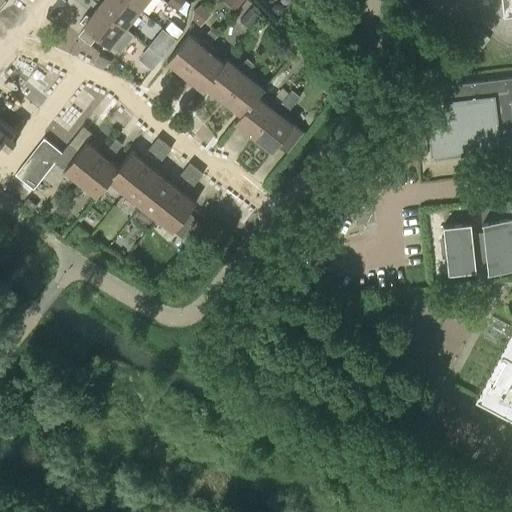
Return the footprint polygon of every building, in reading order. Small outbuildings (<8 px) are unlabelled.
[(102,0),(98,6),(125,28),(139,10),(126,0),(102,0)] [(126,0),(139,10),(147,0),(126,0)] [(169,0),(169,1),(179,9),(185,0),(169,0)] [(221,0),(234,9),(240,0),(221,0)] [(511,0),(501,0),(503,17),(511,16),(511,0)] [(134,35),(125,28),(98,6),(89,17),(85,14),(79,22),(85,26),(78,35),(90,45),(97,36),(119,54),(134,35)] [(259,13),(249,6),(240,17),(250,25),(259,13)] [(172,21),(166,29),(175,37),(181,29),(172,21)] [(490,38),(473,26),(463,40),(480,52),(490,38)] [(156,38),(168,47),(175,39),(163,29),(156,38)] [(167,60),(185,75),(211,44),(203,38),(200,42),(189,33),(167,60)] [(218,50),(211,44),(185,75),(204,91),(208,86),(206,85),(224,62),(215,54),(218,50)] [(285,58),(291,51),(284,44),(277,52),(285,58)] [(206,85),(208,86),(224,100),(249,70),(254,64),(248,58),(242,64),(239,68),(228,58),(224,62),(206,85)] [(224,100),(242,115),(243,115),(259,97),(265,89),(253,79),(256,75),(249,70),(224,100)] [(495,131),(511,129),(511,109),(511,98),(511,97),(511,77),(428,87),(435,154),(497,147),(495,131)] [(235,122),(253,137),(279,107),(293,90),(291,89),(286,95),(281,91),(269,105),(259,97),(243,115),(242,115),(235,122)] [(303,134),(283,117),(300,96),(293,90),(279,107),(253,137),(272,153),(280,144),(288,151),(303,134)] [(0,141),(7,147),(19,133),(11,126),(7,131),(0,125),(0,141)] [(428,155),(424,126),(413,128),(417,156),(428,155)] [(164,143),(157,137),(148,149),(154,155),(164,143)] [(43,138),(36,147),(54,162),(61,153),(43,138)] [(123,145),(115,140),(107,151),(114,156),(123,145)] [(61,153),(54,162),(79,183),(102,155),(86,142),(78,151),(69,143),(61,153)] [(164,143),(154,155),(162,160),(171,148),(164,143)] [(47,171),(54,162),(36,147),(29,156),(47,171)] [(108,179),(109,180),(125,192),(146,165),(130,151),(117,167),(108,179)] [(108,179),(117,167),(102,155),(79,183),(96,196),(109,180),(108,179)] [(21,165),(40,180),(47,171),(29,156),(21,165)] [(196,168),(189,162),(179,174),(186,180),(196,168)] [(32,189),(40,180),(21,165),(14,175),(32,189)] [(146,165),(125,192),(140,205),(162,177),(146,165)] [(196,168),(186,180),(193,186),(203,174),(196,168)] [(156,218),(178,190),(162,177),(140,205),(156,218)] [(178,190),(156,218),(173,231),(195,203),(178,190)] [(481,202),(483,221),(482,221),(482,222),(483,222),(485,237),(473,238),(471,222),(443,225),(445,238),(441,238),(443,256),(447,256),(448,273),(475,270),(476,282),(491,280),(490,271),(511,268),(511,197),(480,201),(480,202),(481,202)] [(511,329),(511,330),(509,334),(476,398),(511,416),(511,329)]
